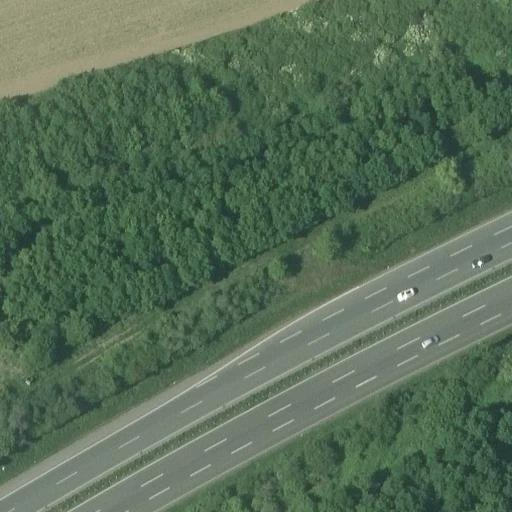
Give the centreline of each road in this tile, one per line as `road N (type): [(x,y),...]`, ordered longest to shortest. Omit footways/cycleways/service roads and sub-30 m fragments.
road 1 (motorway): [(511,234),(0,511)]
road 2 (motorway): [(89,511),(475,304)]
